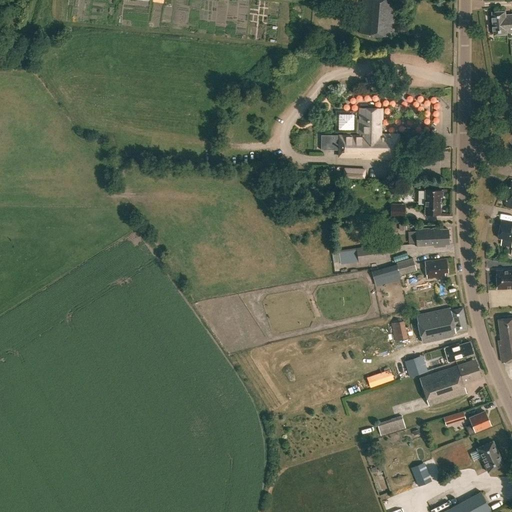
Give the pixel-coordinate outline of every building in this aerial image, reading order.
[(395,0),(361,0),(358,34),(392,37),(395,0)] [(511,16),(506,16),(506,12),(493,13),(495,36),(508,35),(508,32),(511,31),(511,16)] [(326,135),(326,150),(336,150),(338,150),(338,156),(353,156),(360,156),(360,158),(397,158),(397,135),(378,135),(378,119),(379,119),(379,108),(358,108),(358,119),(357,119),(357,111),(336,111),(336,133),(343,133),(343,135),(338,135),(336,135),(326,135)] [(343,177),(364,179),(365,169),(344,167),(343,177)] [(425,215),(440,215),(440,198),(442,198),(442,190),(425,190),(425,215)] [(404,218),(404,207),(390,207),(390,218),(404,218)] [(511,223),(502,221),(499,239),(503,240),(502,246),(511,247),(511,223)] [(437,230),(437,229),(415,230),(416,246),(433,244),(433,248),(445,247),(445,245),(448,245),(446,230),(437,230)] [(384,244),(356,248),(358,263),(386,259),(384,244)] [(340,262),(338,249),(331,250),(333,263),(340,262)] [(399,275),(416,270),(413,257),(396,262),(399,275)] [(444,273),(447,273),(445,259),(424,262),(427,279),(444,276),(444,273)] [(511,288),(511,271),(498,272),(499,289),(511,288)] [(465,328),(461,308),(448,311),(447,310),(416,317),(422,342),(449,336),(455,331),(465,328)] [(511,361),(511,317),(499,320),(502,340),(499,341),(502,359),(503,363),(504,363),(511,361)] [(395,341),(407,338),(403,321),(391,324),(395,341)] [(471,352),(468,342),(457,346),(457,344),(444,348),(448,362),(461,358),(461,356),(471,352)] [(422,355),(404,361),(409,377),(427,371),(422,355)] [(471,365),(470,362),(420,379),(429,407),(467,394),(464,384),(480,379),(475,363),(471,365)] [(446,425),(466,419),(463,411),(443,417),(446,425)] [(470,434),(490,425),(484,412),(468,419),(471,425),(467,427),(470,434)] [(396,417),(377,423),(380,435),(405,427),(401,415),(396,417)] [(504,466),(493,442),(477,449),(488,473),(504,466)] [(424,463),(411,468),(419,487),(431,481),(424,463)] [(486,511),(491,510),(481,492),(445,511),(486,511)]
